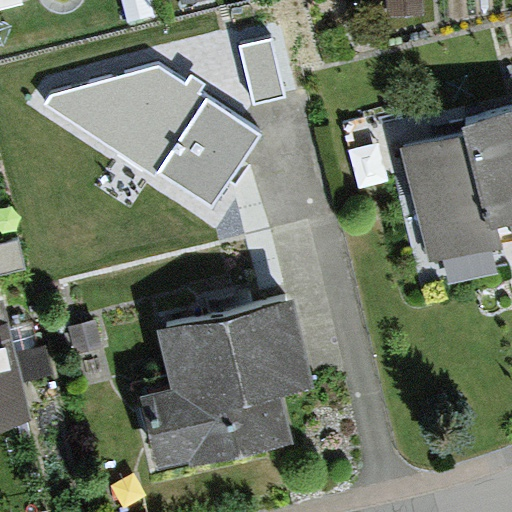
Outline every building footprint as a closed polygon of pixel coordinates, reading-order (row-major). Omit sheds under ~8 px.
[(385,0),(386,17),(414,17),(413,0),(385,0)] [(239,47),(249,102),(276,97),(265,42),(239,47)] [(251,133),(150,68),(44,105),(203,202),(251,133)] [(511,117),(399,142),(425,263),(511,244),(511,117)] [(279,300),(161,329),(176,387),(141,395),(159,466),(283,435),(271,387),(299,380),(279,300)] [(0,344),(0,422),(14,420),(0,344)]
